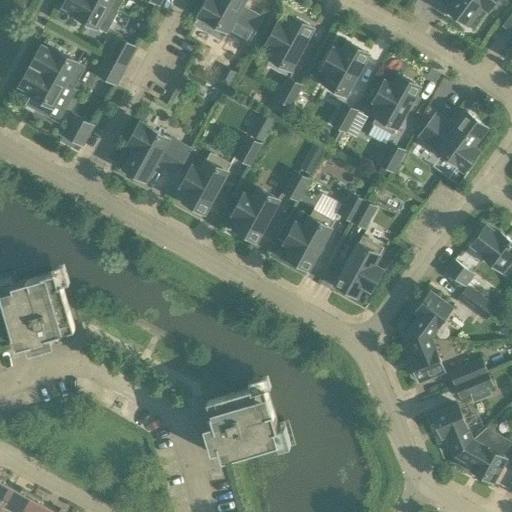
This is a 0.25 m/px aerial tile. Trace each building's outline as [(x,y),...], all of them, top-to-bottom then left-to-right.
[(109,5),(100,0),(67,0),(64,6),(78,13),(76,16),(97,28),(109,5)] [(249,43),(262,18),(241,7),(244,0),(207,0),(199,15),(249,43)] [(455,0),(448,10),(468,24),(482,5),(489,10),(496,0),(455,0)] [(270,58),(291,70),(314,27),(293,16),(287,27),(279,22),(267,43),(276,47),(270,58)] [(108,56),(126,66),(137,47),(118,37),(108,56)] [(331,73),(325,84),(346,95),(369,53),(348,42),(342,52),(334,48),(322,68),(331,73)] [(42,46),(31,65),(66,84),(78,62),(58,51),(56,53),(42,46)] [(126,66),(108,56),(97,74),(116,85),(126,66)] [(56,122),(75,89),(66,84),(31,65),(20,85),(35,93),(27,106),(56,122)] [(394,135),(420,86),(400,74),(394,85),(385,80),(374,101),(383,106),(373,124),(394,135)] [(302,85),(290,78),(278,99),(291,106),(302,85)] [(346,131),(357,110),(345,104),(333,125),(346,131)] [(456,128),(436,114),(420,136),(465,170),(480,151),(473,146),(487,126),(468,111),(456,128)] [(261,142),(273,119),(262,113),(249,135),(261,142)] [(64,135),(83,145),(94,125),(75,115),(64,135)] [(177,174),(190,149),(140,122),(129,143),(137,147),(125,169),(146,181),(156,163),(177,174)] [(261,143),(249,137),(237,158),(250,164),(261,143)] [(393,171),(405,150),(393,143),(381,164),(393,171)] [(232,164),(211,152),(201,170),(193,165),(181,186),(190,191),(184,202),(205,213),(232,164)] [(318,162),(308,157),(301,169),(311,175),(318,162)] [(297,172),(285,193),(298,200),(309,179),(297,172)] [(244,194),(233,214),(242,219),(236,230),(257,241),(280,199),(259,188),(253,199),(244,194)] [(353,221),(365,200),(353,193),(341,214),(353,221)] [(377,207),(365,200),(353,221),(365,228),(377,207)] [(308,270),(335,220),(315,209),(305,227),(296,222),(285,243),(294,248),(288,258),(308,270)] [(511,240),(501,232),(500,235),(487,225),(473,244),(485,254),(484,256),(502,270),(508,262),(511,264),(511,240)] [(384,247),(363,236),(336,285),(357,296),(363,285),(372,290),(383,270),(374,265),(384,247)] [(474,273),(455,259),(447,271),(465,285),(474,273)] [(1,291),(18,347),(31,344),(32,350),(34,349),(34,348),(45,344),(43,338),(76,328),(62,283),(59,284),(55,271),(13,283),(14,287),(1,291)] [(458,299),(487,320),(497,306),(469,285),(458,299)] [(422,314),(408,333),(431,336),(452,307),(431,291),(417,310),(422,314)] [(431,336),(408,333),(417,355),(411,358),(420,380),(445,369),(431,336)] [(456,385),(489,372),(483,357),(450,371),(456,385)] [(489,372),(456,385),(462,399),(495,386),(489,372)] [(220,447),(223,460),(279,443),(275,430),(279,429),(267,387),(254,391),(253,387),(208,401),(217,433),(211,435),(214,447),(213,447),(213,449),(220,447)] [(457,454),(473,439),(459,404),(434,414),(443,436),(449,434),(457,454)] [(475,440),(473,439),(457,454),(476,464),(473,470),(494,481),(506,458),(505,457),(511,443),(511,440),(487,427),(476,437),(475,440)] [(0,511),(13,487),(5,483),(7,479),(0,475),(0,511)] [(21,491),(13,487),(0,511),(24,511),(34,494),(23,488),(21,491)] [(34,494),(24,511),(48,511),(51,508),(43,503),(45,500),(34,494)]
